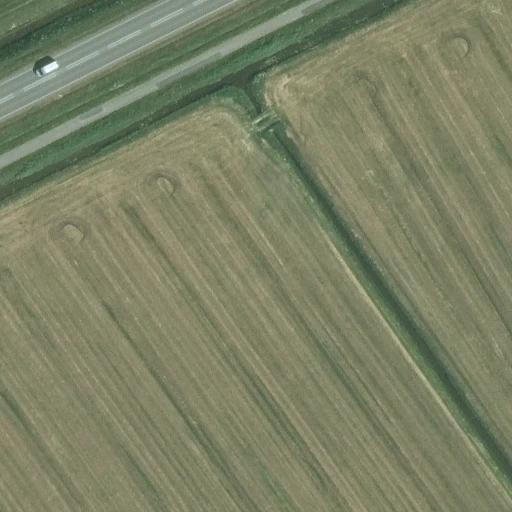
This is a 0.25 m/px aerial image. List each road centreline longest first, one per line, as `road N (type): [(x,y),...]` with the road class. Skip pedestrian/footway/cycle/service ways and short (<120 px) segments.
road 1 (unclassified): [(0,162),(323,0)]
road 2 (trunk): [(0,102),(203,0)]
